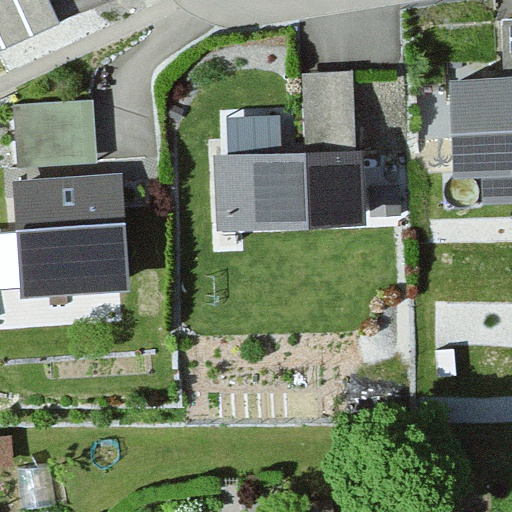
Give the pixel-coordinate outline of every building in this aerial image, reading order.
[(0,0),(0,27),(3,35),(54,14),(48,0),(0,0)] [(511,6),(500,7),(502,56),(511,56),(511,6)] [(511,66),(456,67),(458,157),(511,156),(511,66)] [(99,96),(14,101),(17,163),(103,158),(99,96)] [(356,143),(217,151),(221,211),(359,203),(356,143)] [(32,177),(38,287),(145,282),(140,172),(32,177)]
